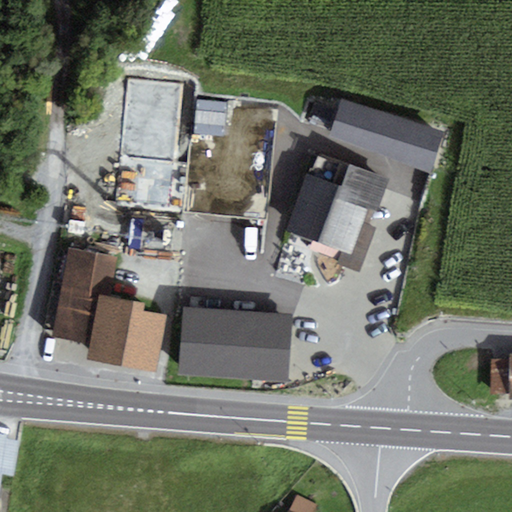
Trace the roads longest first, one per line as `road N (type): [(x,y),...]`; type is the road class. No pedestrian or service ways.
road 1 (primary): [(0,396),(380,427)]
road 2 (unclassified): [(511,339),(455,336),(424,350),(410,378),(408,429)]
